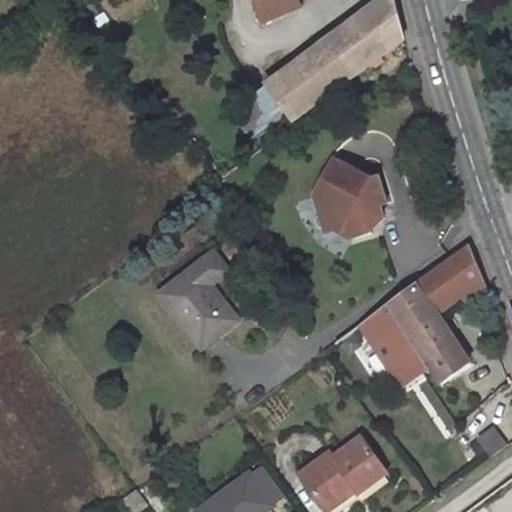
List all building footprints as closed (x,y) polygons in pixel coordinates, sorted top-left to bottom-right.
[(254,0),(252,1),(262,24),(304,7),(301,0),(254,0)] [(395,0),(380,0),(269,86),(297,121),(335,92),(354,78),(406,39),(395,0)] [(354,78),(335,92),(352,115),(369,102),(354,78)] [(375,179),(337,159),(318,195),(321,205),(322,206),(332,212),(337,229),(355,238),(375,232),(372,222),(388,217),(384,205),(390,203),(382,177),(375,179)] [(332,212),(322,206),(329,231),(337,229),(332,212)] [(472,250),(458,259),(475,300),(488,292),(472,250)] [(230,270),(216,252),(162,294),(204,348),(241,321),(213,283),(230,270)] [(461,287),(471,302),(475,300),(458,259),(446,266),(461,287)] [(434,306),(461,287),(446,266),(420,285),(434,306)] [(445,383),(474,363),(434,306),(420,285),(419,283),(390,304),(434,367),(445,383)] [(390,304),(338,342),(354,361),(364,354),(365,356),(377,347),(403,385),(434,367),(390,304)] [(365,356),(364,354),(354,361),(360,369),(370,363),(365,356)] [(509,445),(496,429),(482,439),(495,456),(509,445)] [(389,473),(364,438),(335,458),(332,453),(302,475),(326,506),(355,486),(358,490),(360,493),(389,473)] [(269,511),(275,508),(251,475),(199,511),(269,511)] [(157,511),(170,503),(152,479),(138,489),(150,505),(155,511),(157,511)] [(355,486),(326,506),(329,511),(358,490),(355,486)] [(126,497),(136,511),(139,511),(150,505),(138,489),(126,497)]
